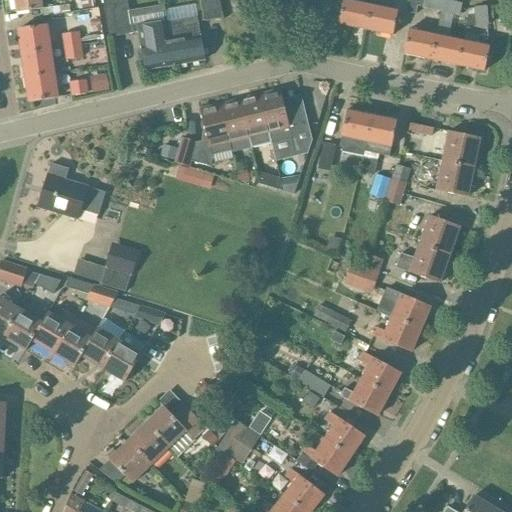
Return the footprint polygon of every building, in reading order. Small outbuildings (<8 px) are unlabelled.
[(44,9),(42,0),(14,0),(17,13),(44,9)] [(81,0),(82,9),(96,7),(94,0),(81,0)] [(105,0),(112,38),(133,34),(127,0),(105,0)] [(223,19),(219,0),(200,0),(205,22),(223,19)] [(371,0),(370,6),(371,6),(366,32),(392,37),(398,12),(387,10),(389,0),(371,0)] [(418,8),(441,13),(442,11),(443,0),(408,0),(406,12),(417,14),(418,8)] [(466,5),(444,0),(443,0),(442,11),(464,16),(466,5)] [(371,6),(370,6),(344,1),(339,26),(366,32),(371,6)] [(69,5),(52,8),(53,14),(70,12),(69,5)] [(488,26),(487,6),(474,7),(475,27),(488,26)] [(196,17),(167,22),(174,65),(203,60),(196,17)] [(141,50),(136,52),(138,62),(143,62),(145,70),(174,65),(167,22),(137,27),(141,50)] [(23,55),(50,51),(46,26),(19,30),(23,55)] [(404,56),(431,61),(436,36),(438,29),(426,26),(424,33),(409,30),(404,56)] [(65,48),(82,46),(80,33),(63,35),(65,48)] [(463,42),(436,36),(431,61),(457,67),(463,42)] [(463,42),(457,67),(484,72),(490,47),(463,42)] [(82,46),(65,48),(67,61),(84,59),(82,46)] [(54,74),(50,51),(23,55),(27,78),(54,74)] [(57,99),(54,74),(27,78),(30,103),(57,99)] [(88,93),(85,79),(69,82),(71,96),(88,93)] [(259,96),(271,144),(292,139),(297,158),(308,155),(311,142),(303,109),(285,114),(279,91),(259,96)] [(259,96),(239,101),(248,140),(251,139),(253,148),(271,144),(259,96)] [(219,106),(228,145),(248,140),(239,101),(219,106)] [(230,152),(228,145),(219,106),(199,110),(206,141),(197,143),(192,163),(209,168),(211,158),(210,156),(230,152)] [(365,152),(367,143),(365,143),(371,116),(346,111),(340,138),(338,148),(343,149),(343,153),(364,157),(365,152)] [(395,121),(371,116),(365,143),(367,143),(365,152),(388,157),(395,121)] [(434,128),(410,123),(408,131),(432,136),(434,128)] [(448,132),(442,162),(472,169),(478,139),(448,132)] [(181,138),(176,159),(175,164),(191,168),(192,163),(197,143),(198,143),(181,138)] [(336,146),(323,143),(318,170),(331,173),(336,146)] [(472,169),(442,162),(435,192),(466,199),(472,169)] [(397,165),(390,189),(404,194),(412,169),(397,165)] [(215,176),(180,166),(176,181),(211,191),(215,176)] [(68,172),(51,167),(47,178),(37,209),(76,220),(80,211),(98,217),(105,195),(65,183),(68,172)] [(281,191),(278,179),(258,173),(255,183),(281,191)] [(278,179),(281,191),(295,194),(301,176),(281,179),(278,179)] [(391,181),(376,176),(369,195),(385,200),(391,181)] [(404,194),(390,189),(386,202),(400,206),(404,194)] [(459,229),(429,218),(418,246),(448,257),(459,229)] [(140,252),(113,244),(106,268),(79,260),(74,275),(101,283),(100,285),(126,293),(131,276),(133,277),(140,252)] [(438,285),(448,257),(418,246),(413,259),(401,254),(396,269),(408,274),(438,285)] [(0,266),(0,282),(22,289),(28,269),(1,262),(0,266)] [(380,274),(352,264),(344,285),(372,295),(380,274)] [(89,294),(95,286),(69,278),(66,287),(89,294)] [(119,293),(95,286),(89,294),(87,301),(110,308),(117,300),(119,293)] [(386,288),(377,311),(391,317),(421,329),(430,307),(392,290),(386,288)] [(0,337),(4,340),(21,312),(0,299),(0,337)] [(117,300),(110,308),(128,313),(133,305),(117,300)] [(320,320),(346,334),(352,322),(320,305),(314,317),(320,320)] [(140,307),(135,316),(143,318),(148,316),(151,310),(140,307)] [(21,312),(4,340),(25,352),(31,342),(32,342),(50,313),(40,308),(32,319),(21,312)] [(50,313),(32,342),(53,355),(76,318),(66,312),(61,320),(50,313)] [(411,353),(421,329),(391,317),(385,331),(376,327),(372,336),(411,353)] [(97,330),(76,318),(53,355),(74,368),(81,358),(97,331),(97,330)] [(81,358),(102,371),(119,342),(98,329),(97,330),(97,331),(81,358)] [(124,334),(119,342),(102,371),(124,384),(146,347),(124,334)] [(368,367),(361,380),(389,395),(400,373),(364,353),(359,362),(368,367)] [(291,378),(298,383),(324,399),(331,387),(298,367),(294,367),(290,369),(289,374),(291,378)] [(377,416),(389,395),(361,380),(353,394),(344,389),(340,397),(377,416)] [(165,409),(146,426),(168,449),(169,448),(179,458),(195,443),(193,440),(205,429),(184,407),(173,417),(165,409)] [(333,426),(325,439),(351,457),(365,436),(330,413),(325,420),(333,426)] [(217,449),(225,454),(237,462),(242,465),(261,437),(235,420),(217,449)] [(150,466),(168,449),(146,426),(129,444),(150,466)] [(351,457),(325,439),(316,452),(308,447),(297,462),(314,473),(319,465),(337,477),(351,457)] [(150,466),(129,444),(110,462),(132,484),(150,466)] [(237,462),(225,454),(209,479),(221,487),(237,462)] [(285,496),(305,511),(311,511),(325,495),(292,470),(286,478),(294,484),(285,496)] [(94,476),(86,471),(74,492),(82,497),(94,476)] [(201,483),(204,484),(207,482),(209,479),(207,476),(204,475),(200,476),(199,480),(201,483)] [(201,483),(193,480),(185,502),(198,507),(206,484),(204,484),(201,483)] [(117,493),(112,502),(126,509),(131,500),(117,493)] [(78,511),(84,503),(70,495),(63,511),(78,511)] [(305,511),(285,496),(275,508),(267,502),(261,509),(265,511),(305,511)] [(465,511),(497,511),(474,498),(465,511)]
